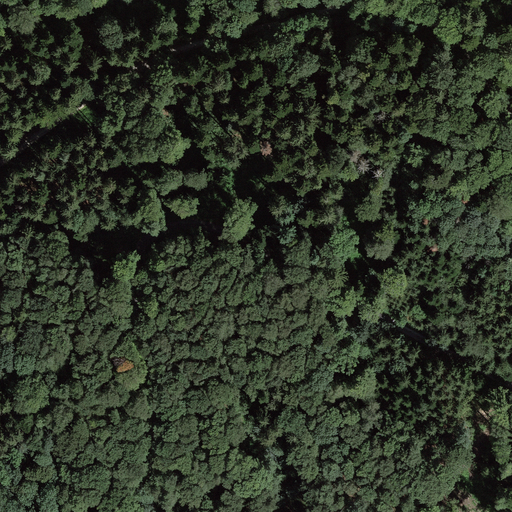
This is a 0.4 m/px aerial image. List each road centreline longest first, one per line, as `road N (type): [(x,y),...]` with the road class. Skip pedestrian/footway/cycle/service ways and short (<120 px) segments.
road 1 (track): [(151,511),(158,393),(132,284),(137,254),(167,227),(196,224),(237,236),(511,388)]
road 2 (track): [(0,163),(136,68),(244,30),(370,6),(418,15),(455,36),(511,107)]
